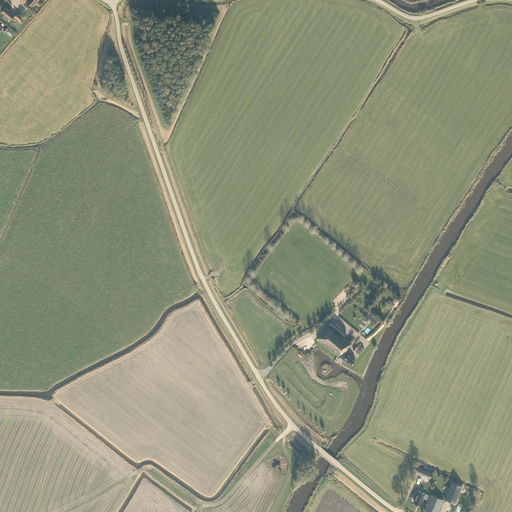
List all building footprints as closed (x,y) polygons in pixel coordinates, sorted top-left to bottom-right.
[(10,20),(15,15),(9,10),(6,8),(2,12),(5,15),(3,17),(6,21),(8,18),(10,20)] [(23,18),(18,13),(14,17),(20,22),(23,18)] [(357,285),(351,292),(355,295),(361,289),(357,285)] [(352,343),(346,339),(342,335),(345,331),(346,330),(333,320),(317,339),(338,356),(339,355),(351,365),(355,360),(354,359),(355,358),(352,355),(351,357),(345,352),(352,343)] [(361,354),(366,347),(361,344),(357,351),(361,354)] [(301,456),(298,462),(302,465),(306,460),(301,456)] [(424,476),(426,470),(417,467),(415,472),(418,474),(424,476)] [(462,486),(451,481),(448,487),(446,493),(444,498),(456,503),(458,497),(460,491),(462,486)] [(414,493),(412,497),(411,501),(414,502),(420,505),(423,498),(427,500),(429,495),(425,493),(418,491),(415,490),(414,493)] [(429,511),(438,511),(444,500),(430,494),(429,495),(427,500),(424,509),(424,510),(429,511)]
